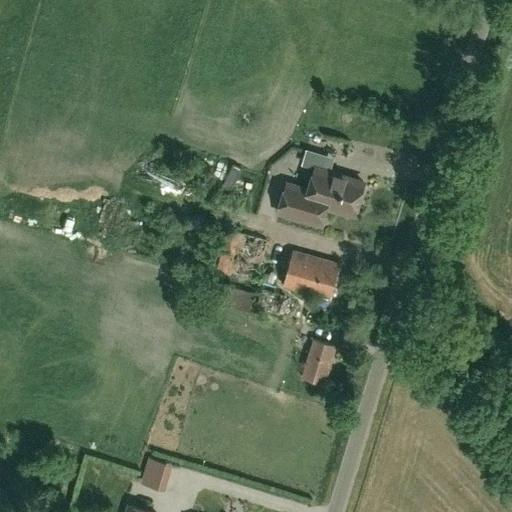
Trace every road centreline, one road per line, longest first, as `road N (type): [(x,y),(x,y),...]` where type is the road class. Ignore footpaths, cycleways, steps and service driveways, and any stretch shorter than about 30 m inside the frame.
road 1 (unclassified): [(335,511),(491,0)]
road 2 (track): [(400,296),(511,396)]
